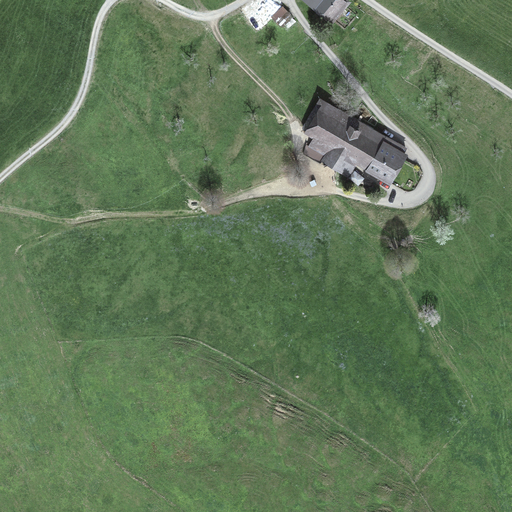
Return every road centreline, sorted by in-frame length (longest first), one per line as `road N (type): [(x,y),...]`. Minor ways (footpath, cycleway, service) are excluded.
road 1 (track): [(289,0),(427,177),(408,202),(314,180),(293,123)]
road 2 (track): [(314,180),(198,209),(70,220),(0,207)]
road 3 (track): [(111,0),(96,26),(77,104),(0,180)]
road 4 (track): [(511,96),(367,0)]
road 5 (track): [(198,0),(229,52),(293,123)]
